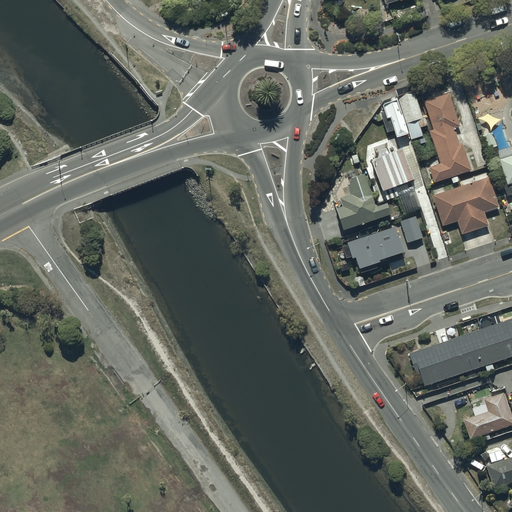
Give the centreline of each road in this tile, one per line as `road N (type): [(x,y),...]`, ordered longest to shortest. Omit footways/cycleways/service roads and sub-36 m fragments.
road 1 (primary): [(232,111),(17,206)]
road 2 (unclassified): [(17,206),(146,392)]
road 3 (tertiary): [(339,329),(466,511)]
road 4 (residential): [(299,82),(385,65),(511,23)]
road 5 (tertiary): [(270,129),(297,252),(339,329)]
road 6 (tertiary): [(511,272),(339,329)]
road 7 (unclassified): [(116,0),(154,32),(252,57)]
road 8 (track): [(146,392),(229,511)]
